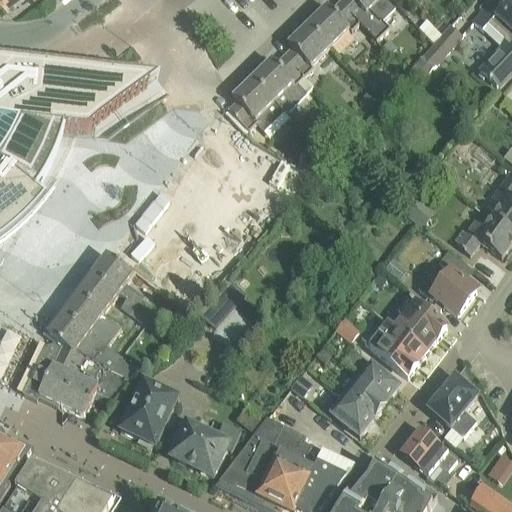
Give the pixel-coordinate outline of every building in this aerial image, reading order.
[(347,0),(340,7),(361,28),(377,43),(390,31),(385,24),(399,11),(388,0),(347,0)] [(484,71),(501,88),(511,75),(511,3),(511,5),(505,0),(498,0),(474,26),(484,35),(493,26),(511,42),(484,71)] [(328,11),(309,30),(331,53),(350,34),(352,36),(361,28),(340,7),(332,15),(328,11)] [(409,78),(423,90),(468,39),(454,27),(409,78)] [(293,53),(285,61),(306,82),(314,74),(312,71),(331,53),(309,30),(289,49),(293,53)] [(273,64),(253,83),(276,106),(286,117),(288,115),(290,117),(316,92),(306,82),(285,61),(277,69),(273,64)] [(0,235),(9,227),(13,222),(18,217),(23,211),(27,207),(30,201),(34,195),(38,189),(41,183),(45,177),(48,171),(50,165),(53,158),(55,152),(57,145),(59,140),(87,144),(155,89),(0,71),(0,235)] [(379,82),(388,92),(398,83),(388,73),(379,82)] [(276,106),(253,83),(234,102),(238,107),(229,115),(250,136),(259,127),(267,135),(286,117),(276,106)] [(362,107),(372,114),(380,104),(374,98),(370,95),(362,107)] [(232,194),(246,172),(197,139),(143,221),(150,225),(123,266),(188,309),(255,209),(232,194)] [(300,171),(318,181),(324,169),(306,159),(300,171)] [(493,221),(511,235),(511,179),(493,204),(502,210),(493,221)] [(401,216),(423,233),(436,216),(415,198),(401,216)] [(481,247),(502,263),(511,250),(511,235),(493,222),(485,233),(476,226),(458,251),(471,261),(481,247)] [(419,294),(433,304),(435,302),(439,305),(435,311),(441,315),(445,310),(458,320),(482,291),(468,280),(473,274),(450,255),(440,267),(447,272),(441,279),(435,274),(419,294)] [(107,259),(92,279),(119,298),(127,305),(137,312),(145,318),(151,310),(144,305),(145,302),(126,288),(134,278),(107,259)] [(382,275),(374,286),(382,292),(390,281),(382,275)] [(92,279),(78,299),(104,318),(119,298),(92,279)] [(234,289),(225,299),(237,310),(246,300),(234,289)] [(403,318),(393,330),(427,357),(437,345),(437,346),(447,333),(420,312),(424,306),(412,297),(399,314),(403,318)] [(62,316),(61,317),(107,351),(108,351),(122,333),(104,319),(104,318),(78,299),(65,316),(65,315),(64,315),(63,315),(62,315),(62,316)] [(127,305),(122,312),(132,320),(137,312),(127,305)] [(62,320),(48,338),(58,346),(64,350),(75,358),(97,368),(96,368),(129,383),(136,372),(107,351),(61,317),(61,318),(61,319),(62,320)] [(337,334),(353,347),(363,335),(346,322),(337,334)] [(427,357),(393,330),(389,326),(370,352),(408,382),(418,370),(418,369),(427,357)] [(31,385),(25,399),(39,405),(41,400),(86,422),(95,402),(113,411),(136,386),(129,383),(96,368),(97,368),(75,358),(64,350),(58,346),(57,347),(48,350),(37,373),(41,375),(35,386),(31,385)] [(354,357),(345,369),(359,380),(352,389),(355,392),(348,401),(376,423),(386,411),(385,410),(399,392),(372,370),(372,371),(354,357)] [(465,416),(479,399),(465,371),(456,382),(430,413),(451,432),(464,442),(477,426),(465,416)] [(290,392),(303,401),(313,388),(300,378),(290,392)] [(122,436),(157,452),(180,404),(145,387),(122,436)] [(376,423),(348,401),(345,398),(330,417),(334,419),(333,420),(360,441),(375,423),(375,424),(376,423)] [(304,449),(307,443),(267,425),(217,489),(229,495),(234,493),(236,498),(247,504),(252,502),(254,507),(263,511),(326,511),(353,478),(353,477),(356,473),(316,454),(304,449)] [(173,463),(214,483),(227,455),(232,457),(242,437),(225,429),(217,444),(189,431),(185,439),(173,463)] [(422,475),(430,481),(439,469),(448,477),(458,464),(440,450),(441,449),(421,433),(401,459),(421,475),(422,475)] [(0,511),(32,459),(24,454),(23,456),(0,445),(0,511)] [(433,511),(436,507),(437,504),(409,484),(384,467),(346,511),(433,511)] [(111,511),(115,508),(33,469),(4,511),(111,511)] [(472,508),(477,511),(511,511),(511,509),(484,490),(472,508)]
